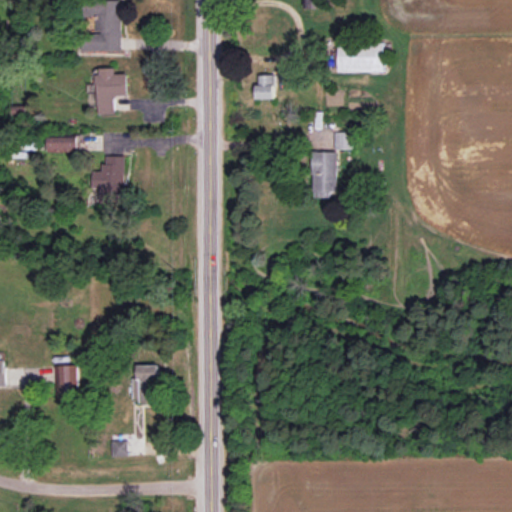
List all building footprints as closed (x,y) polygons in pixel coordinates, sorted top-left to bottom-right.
[(83,50),(121,51),(122,1),(88,0),(88,16),(97,16),(96,33),(83,33),(83,50)] [(303,0),(304,7),(327,8),(327,0),(303,0)] [(385,41),(339,41),(338,71),(384,72),(385,41)] [(127,73),(115,74),(115,68),(97,68),(98,114),(115,113),(115,95),(127,95),(127,73)] [(275,98),(275,74),(257,75),(258,99),(275,98)] [(353,149),(353,132),(335,132),(335,149),(353,149)] [(79,137),(49,137),(49,152),(79,151),(79,137)] [(339,197),(338,152),(313,152),(314,197),(339,197)] [(124,156),(104,155),(104,171),(98,171),(98,203),(124,203),(124,156)] [(56,365),(58,399),(82,398),(81,364),(56,365)] [(134,377),(135,402),(159,402),(158,364),(139,365),(139,377),(134,377)] [(128,455),(128,440),(110,440),(111,456),(128,455)]
